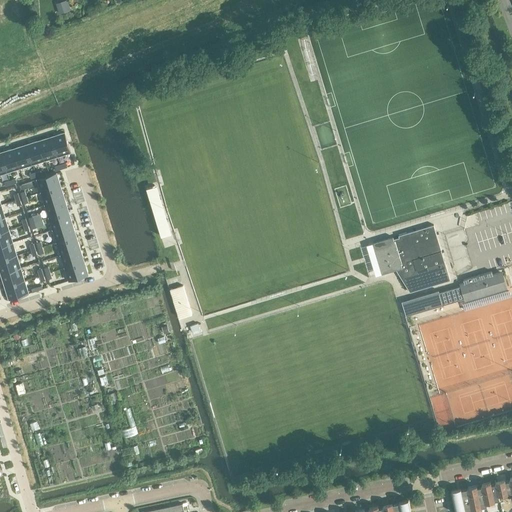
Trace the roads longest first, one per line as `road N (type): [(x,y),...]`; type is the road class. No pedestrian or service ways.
road 1 (residential): [(0,314),(116,279),(82,170)]
road 2 (residential): [(276,511),(424,480)]
